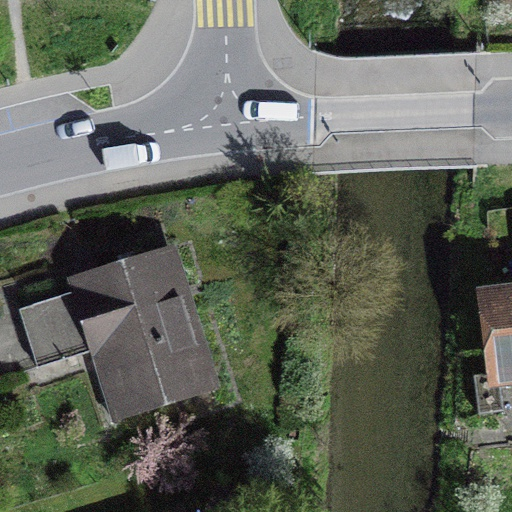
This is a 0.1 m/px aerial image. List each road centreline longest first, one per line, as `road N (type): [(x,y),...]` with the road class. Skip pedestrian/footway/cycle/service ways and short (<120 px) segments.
road 1 (residential): [(511,104),(230,122)]
road 2 (residential): [(230,122),(0,167)]
road 3 (residential): [(221,0),(230,122)]
